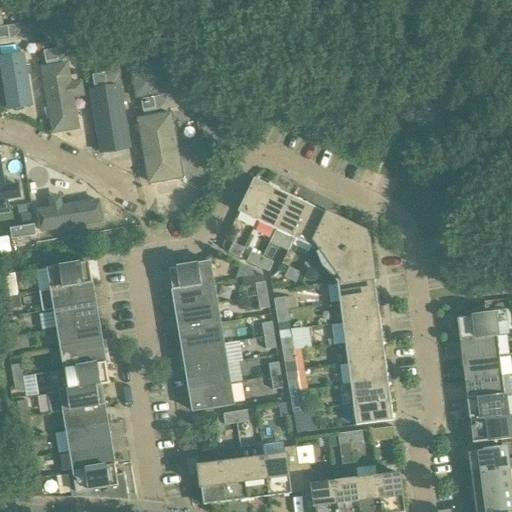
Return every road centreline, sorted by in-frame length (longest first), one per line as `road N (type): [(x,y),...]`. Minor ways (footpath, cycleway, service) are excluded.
road 1 (residential): [(427,511),(418,447),(434,414),(403,220),(263,152),(240,164),(195,246),(140,263),(150,342),(132,384),(156,511)]
road 2 (residential): [(138,194),(0,131)]
